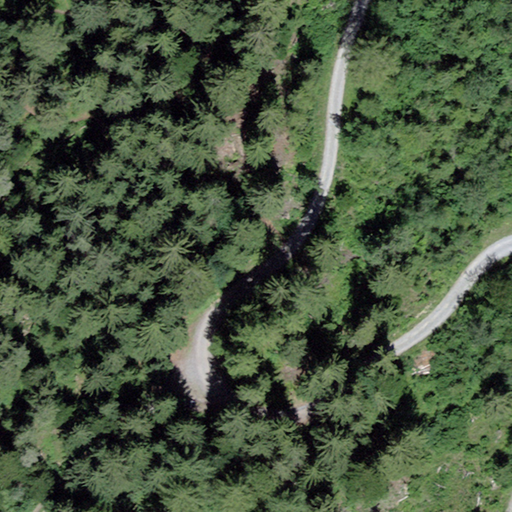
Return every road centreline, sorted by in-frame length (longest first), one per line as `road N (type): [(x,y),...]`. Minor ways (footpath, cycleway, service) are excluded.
road 1 (track): [(511,250),(487,263),(431,326),(331,392),(275,417),(240,415),(195,367),(209,318),(308,226),(324,189),(335,94),(365,0)]
road 2 (track): [(195,367),(47,511)]
